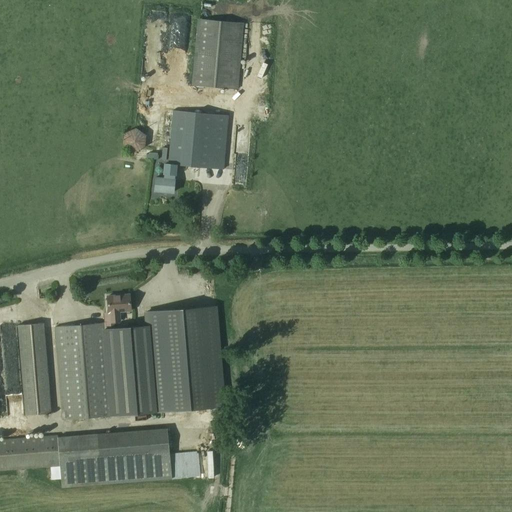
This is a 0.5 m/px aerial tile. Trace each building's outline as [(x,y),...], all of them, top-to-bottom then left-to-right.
[(167,89),(182,91),(187,32),(188,20),(176,19),(173,54),(170,54),(167,89)] [(191,85),(238,89),(244,23),(197,19),(191,85)] [(177,166),(191,167),(223,170),(228,115),(195,112),(172,110),(172,112),(164,112),(159,159),(168,160),(168,164),(168,165),(175,165),(176,165),(177,166)] [(123,146),(133,153),(145,148),(146,135),(136,128),(130,131),(124,133),(123,146)] [(163,178),(156,178),(155,191),(173,193),(175,175),(176,175),(177,166),(176,165),(175,165),(168,165),(168,164),(164,163),(163,175),(164,175),(163,178)] [(107,297),(109,322),(120,321),(119,312),(131,311),(129,295),(107,297)] [(147,312),(148,326),(155,412),(223,407),(214,306),(147,312)] [(18,326),(27,416),(52,413),(43,323),(18,326)] [(113,416),(106,329),(106,323),(55,327),(63,420),(113,416)] [(148,326),(106,329),(113,416),(155,412),(148,326)] [(0,471),(47,467),(60,466),(59,449),(58,435),(0,439),(0,471)]
